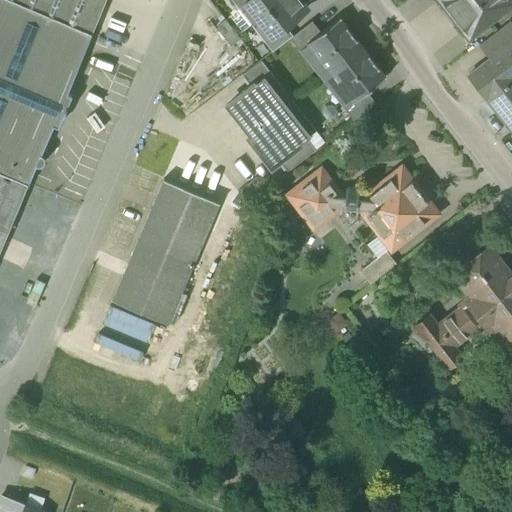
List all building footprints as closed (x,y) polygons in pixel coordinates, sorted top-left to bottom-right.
[(14,0),(0,0),(0,171),(28,184),(35,166),(41,165),(44,159),(43,157),(40,154),(46,139),(50,137),(51,134),(50,130),(46,128),(51,116),(56,118),(64,98),(59,97),(65,83),(69,85),(72,84),(74,81),(72,77),(79,62),(89,32),(14,0)] [(102,0),(14,0),(89,32),(102,0)] [(246,0),(242,3),(243,4),(255,20),(281,0),(246,0)] [(300,0),(281,0),(255,20),(268,36),(268,37),(284,25),(306,8),(300,0)] [(440,0),(468,36),(492,18),(496,19),(503,14),(503,9),(505,7),(500,0),(440,0)] [(320,31),(306,42),(308,44),(299,50),(321,78),(362,46),(339,16),(320,31)] [(292,35),(289,37),(299,50),(308,44),(306,42),(320,31),(311,20),(292,35)] [(511,25),(508,21),(479,43),(490,58),(491,59),(511,42),(511,25)] [(284,25),(268,37),(268,36),(263,40),(271,51),(289,37),(292,35),(284,25)] [(511,42),(491,59),(490,58),(469,75),(511,129),(511,128),(511,93),(506,86),(511,80),(511,42)] [(362,46),(321,78),(342,105),(350,99),(352,101),(366,91),(385,76),(362,46)] [(260,60),(241,74),(250,86),(269,71),(260,60)] [(324,141),(269,71),(250,86),(225,105),(271,164),(277,159),(306,137),(315,149),(324,141)] [(366,91),(352,101),(350,99),(342,105),(353,119),(375,102),(366,91)] [(306,137),(277,159),(286,171),(315,149),(306,137)] [(422,200),(399,169),(361,198),(358,201),(367,212),(365,214),(371,221),(390,246),(423,221),(421,219),(433,210),(425,200),(422,200)] [(338,194),(319,170),(289,193),(312,223),(336,204),(341,205),(339,215),(346,224),(355,217),(355,213),(365,225),(371,221),(365,214),(367,212),(358,201),(361,198),(355,197),(356,190),(351,184),(345,188),(344,195),(338,194)] [(0,249),(28,184),(0,171),(0,249)] [(162,180),(111,302),(166,325),(217,203),(162,180)] [(511,267),(509,270),(487,242),(452,270),(469,292),(464,296),(468,301),(457,310),(465,319),(511,282),(511,267)] [(384,249),(358,270),(369,284),(395,264),(384,249)] [(511,282),(465,319),(472,329),(482,321),(487,327),(492,323),(509,344),(511,341),(511,282)] [(437,325),(413,295),(394,310),(418,340),(423,336),(430,346),(444,335),(437,325)] [(457,310),(437,325),(444,335),(465,319),(457,310)] [(465,319),(444,335),(451,345),(472,329),(465,319)] [(451,345),(444,335),(430,346),(445,365),(447,366),(460,356),(451,345)] [(460,356),(447,366),(455,377),(468,367),(460,356)] [(445,365),(440,369),(450,381),(455,377),(447,366),(445,365)] [(0,498),(0,511),(48,511),(1,495),(0,498)]
